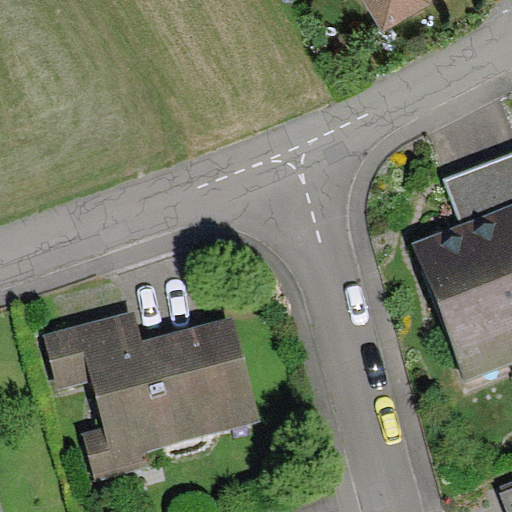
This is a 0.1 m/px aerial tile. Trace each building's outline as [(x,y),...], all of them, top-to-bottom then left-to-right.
[(362,0),(382,33),(430,4),(431,0),(362,0)] [(511,207),(511,153),(444,180),(462,227),(511,207)] [(466,381),(511,363),(511,207),(462,227),(413,245),(466,381)] [(134,311),(45,334),(60,392),(92,384),(104,429),(84,434),(96,481),(149,468),(144,451),(259,422),(233,318),(142,341),(134,311)] [(511,511),(511,488),(500,493),(507,511),(511,511)]
